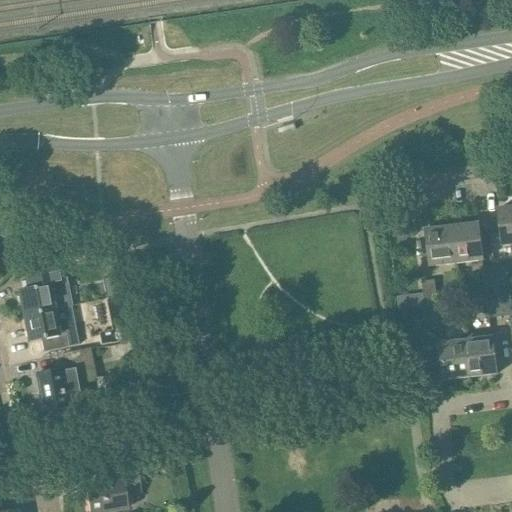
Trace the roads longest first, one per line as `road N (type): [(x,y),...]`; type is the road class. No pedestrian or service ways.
road 1 (residential): [(226,511),(174,139)]
road 2 (tertiary): [(511,44),(432,47),(306,82),(170,100)]
road 3 (tertiary): [(174,139),(511,57)]
road 4 (residential): [(511,488),(449,489),(435,410),(441,402),(511,393)]
road 5 (tertiary): [(0,143),(96,147),(174,139)]
road 6 (tertiary): [(170,100),(93,97),(0,112)]
